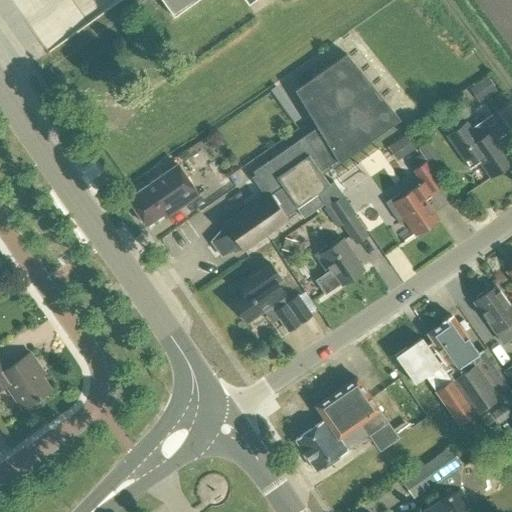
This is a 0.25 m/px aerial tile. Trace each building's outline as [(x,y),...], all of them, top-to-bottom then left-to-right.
[(161,0),(172,16),(194,0),(236,0),(241,6),(248,0),(161,0)] [(303,218),(323,203),(325,206),(342,194),(332,180),(328,183),(321,173),(399,120),(346,54),(294,90),(316,127),(252,172),(254,175),(251,177),(263,195),(223,224),(211,242),(221,256),(242,251),(287,219),(295,213),(293,210),(296,208),(303,218)] [(467,89),(478,103),(496,91),(485,76),(467,89)] [(511,163),(496,141),(511,129),(511,125),(501,109),(469,131),(465,124),(445,137),(468,171),(478,164),(488,179),(511,163)] [(412,173),(420,184),(427,195),(439,186),(425,165),(412,173)] [(162,218),(164,220),(197,198),(176,167),(125,201),(144,229),(162,218)] [(403,222),(413,237),(437,221),(416,189),(402,199),(399,195),(384,205),(398,226),(403,222)] [(353,243),(365,235),(352,216),(354,214),(341,196),(323,208),(336,227),(340,224),(353,243)] [(279,251),(291,254),(294,241),(282,238),(279,251)] [(341,239),(327,248),(326,246),(312,255),(324,273),(329,270),(339,286),(362,270),(341,239)] [(266,261),(235,283),(241,292),(229,299),(243,319),(267,303),(269,306),(284,296),(275,283),(279,280),(266,261)] [(482,294),(476,298),(475,301),(472,303),(494,335),(505,327),(510,334),(511,331),(511,311),(495,287),(485,294),(482,294)] [(296,295),(272,311),(286,331),(309,315),(296,295)] [(447,376),(474,416),(497,400),(510,392),(497,372),(499,371),(489,356),(480,362),(476,356),(477,355),(450,317),(446,316),(441,319),(439,324),(440,325),(426,335),(438,352),(437,356),(440,360),(444,360),(452,372),(447,376)] [(412,385),(423,377),(456,426),(472,415),(419,339),(393,357),(412,385)] [(0,388),(6,385),(22,409),(50,390),(36,370),(40,368),(30,353),(6,370),(0,361),(0,388)] [(511,366),(502,374),(511,388),(511,366)] [(294,441),(315,472),(345,452),(336,439),(359,423),(367,435),(377,452),(396,442),(385,423),(377,412),(378,412),(354,377),(312,406),(323,421),(294,441)] [(490,412),(497,422),(509,414),(502,404),(490,412)] [(399,479),(414,501),(462,468),(447,446),(399,479)] [(470,511),(460,489),(434,501),(434,502),(419,511),(470,511)]
